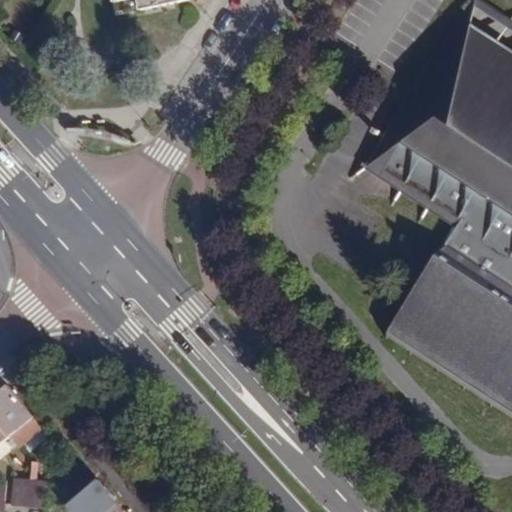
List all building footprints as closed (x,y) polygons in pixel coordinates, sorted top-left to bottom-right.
[(115,0),(119,14),(141,9),(143,12),(192,1),(191,0),(115,0)] [(511,52),(470,24),(371,172),(450,225),(441,238),(444,240),(383,331),(511,417),(511,416),(511,52)] [(6,382),(0,387),(0,388),(4,393),(5,392),(10,387),(6,382)] [(0,425),(7,434),(17,445),(41,426),(31,414),(32,414),(10,387),(5,392),(4,393),(0,388),(0,425)] [(12,506),(28,508),(31,480),(15,478),(12,506)] [(31,480),(28,508),(45,509),(48,482),(31,480)] [(99,489),(104,485),(100,480),(94,484),(99,489)] [(68,505),(73,511),(109,511),(114,508),(120,504),(104,485),(99,489),(94,484),(68,505)]
